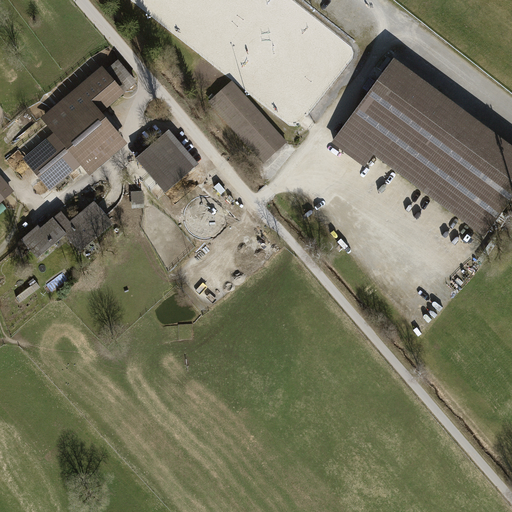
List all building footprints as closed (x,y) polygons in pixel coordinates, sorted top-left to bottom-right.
[(137,81),(118,59),(106,70),(102,65),(77,86),(70,92),(65,97),(61,100),(51,109),(41,117),(54,132),(23,159),(50,191),(81,165),(90,175),(128,143),(101,112),(137,81)] [(483,234),(511,194),(511,151),(392,63),(334,141),(362,162),(370,151),(483,234)] [(264,161),(286,142),(232,83),(211,102),(264,161)] [(165,191),(194,167),(165,133),(136,158),(137,159),(151,175),(165,191)] [(0,202),(11,193),(13,191),(0,174),(0,202)] [(144,208),(143,191),(142,191),(131,192),(132,209),(143,208),(144,208)] [(80,251),(111,224),(93,203),(70,223),(62,213),(40,231),(38,227),(23,240),(37,257),(65,234),(80,251)] [(16,297),(20,302),(40,288),(37,282),(16,297)]
